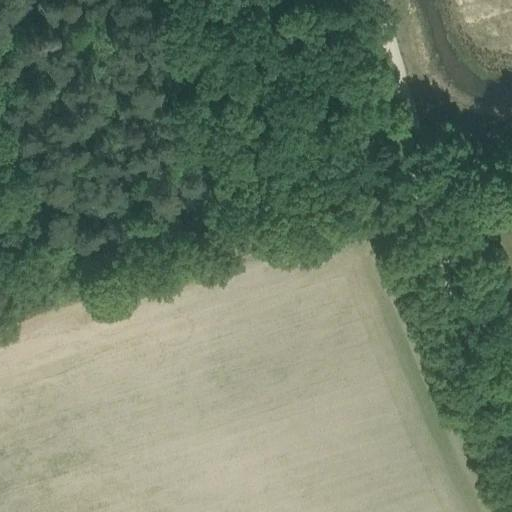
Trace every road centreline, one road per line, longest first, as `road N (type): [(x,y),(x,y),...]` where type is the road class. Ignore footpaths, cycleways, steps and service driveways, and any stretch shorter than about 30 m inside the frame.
road 1 (track): [(425,186),(77,310),(0,351)]
road 2 (track): [(425,186),(464,321),(511,425)]
road 3 (track): [(425,186),(371,0)]
